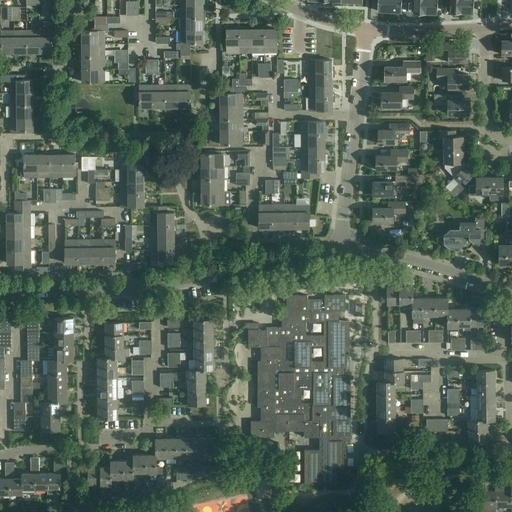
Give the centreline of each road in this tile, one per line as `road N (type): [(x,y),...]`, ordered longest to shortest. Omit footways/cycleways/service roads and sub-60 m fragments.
road 1 (residential): [(340,248),(365,31)]
road 2 (residential): [(159,288),(340,248)]
road 3 (residential): [(340,248),(511,292)]
road 4 (unknown): [(74,451),(86,362),(84,286)]
road 5 (residential): [(151,425),(159,288)]
road 6 (residential): [(0,286),(122,286)]
road 7 (residential): [(511,137),(484,122),(484,31)]
